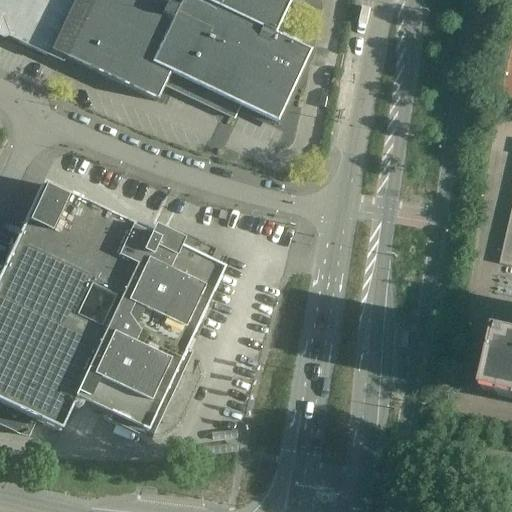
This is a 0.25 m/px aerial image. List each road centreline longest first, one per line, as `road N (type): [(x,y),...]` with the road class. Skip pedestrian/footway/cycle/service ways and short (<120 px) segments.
road 1 (secondary): [(350,511),(408,0)]
road 2 (unclassified): [(346,210),(291,205),(179,174),(40,122)]
road 3 (secondary): [(346,210),(295,511)]
road 4 (secondary): [(390,0),(346,210)]
